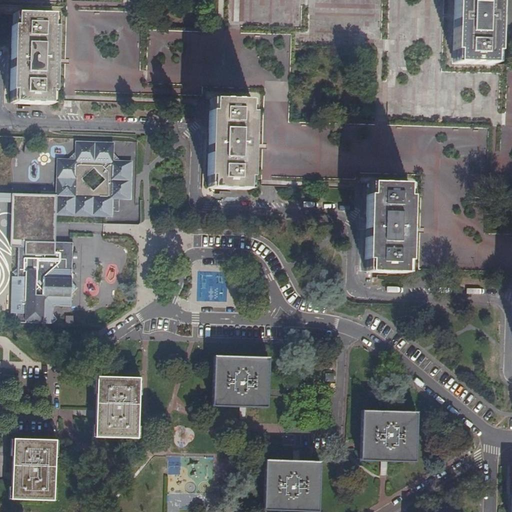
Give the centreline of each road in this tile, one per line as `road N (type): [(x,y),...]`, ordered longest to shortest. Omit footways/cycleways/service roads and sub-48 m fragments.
road 1 (residential): [(0,111),(9,121),(191,128),(193,194),(208,208),(351,211),(356,289),(509,300),(511,377)]
road 2 (residential): [(503,438),(378,341),(313,321)]
road 3 (residential): [(313,321),(282,309),(255,259),(238,253),(187,259),(169,311)]
road 4 (residential): [(169,311),(313,321)]
road 5 (residential): [(169,311),(147,311),(49,383)]
road 6 (residential): [(503,438),(386,511)]
